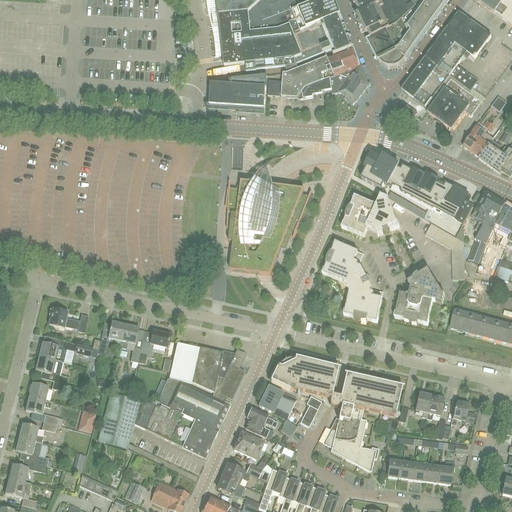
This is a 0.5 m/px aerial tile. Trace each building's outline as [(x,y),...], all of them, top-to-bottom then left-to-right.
[(335,0),(315,8),(311,0),(218,0),(225,67),(246,64),(247,72),(257,70),(286,66),(286,64),(295,61),(297,64),(353,41),(336,0),(335,0)] [(404,18),(422,0),(353,0),(360,14),(356,16),(365,34),(368,33),(371,39),(396,26),(404,18)] [(403,65),(450,0),(422,0),(404,18),(412,31),(402,46),(398,51),(378,61),(379,63),(380,65),(382,67),(384,68),(386,69),(389,70),(391,70),(394,70),(396,69),(399,68),(401,67),(403,65)] [(511,0),(477,0),(477,1),(511,26),(511,0)] [(461,14),(451,28),(481,51),(492,37),(461,14)] [(398,51),(402,46),(412,31),(404,18),(396,26),(371,39),(367,41),(378,61),(398,51)] [(481,51),(451,28),(442,39),(465,56),(467,53),(475,59),(481,51)] [(465,56),(442,39),(434,51),(456,68),(455,69),(457,70),(459,67),(457,66),(465,56)] [(336,77),(335,76),(361,66),(362,65),(354,47),(334,55),(334,54),(289,73),(284,74),(282,98),(299,99),(307,88),(312,86),(312,87),(331,79),(336,77)] [(456,68),(434,51),(427,60),(450,76),(453,79),(470,91),(472,89),(473,90),(479,82),(459,67),(457,70),(455,69),(456,68)] [(450,76),(427,60),(419,71),(442,87),(450,76)] [(363,67),(361,66),(335,76),(336,77),(331,79),(332,84),(331,85),(332,86),(333,91),(332,91),(333,95),(343,94),(347,97),(346,99),(354,105),(355,103),(356,103),(369,85),(363,67)] [(442,87),(419,71),(411,81),(434,98),(442,87)] [(246,112),(265,113),(268,76),(230,80),(229,86),(212,85),(210,106),(247,109),(246,112)] [(332,84),(331,79),(312,87),(312,86),(307,88),(299,99),(301,101),(314,98),(314,96),(324,94),(323,92),(332,91),(333,91),(332,86),(331,85),(332,84)] [(471,118),(485,99),(473,90),(472,89),(470,91),(453,79),(427,113),(452,131),(465,113),(471,118)] [(434,98),(411,81),(404,92),(426,109),(434,98)] [(281,97),(281,82),(269,82),(268,96),(281,97)] [(491,107),(500,113),(507,104),(498,98),(491,107)] [(410,122),(416,114),(408,108),(404,113),(400,110),(394,118),(403,124),(406,119),(410,122)] [(463,148),(471,153),(485,134),(476,127),(463,148)] [(500,142),(507,146),(511,138),(511,137),(506,133),(500,142)] [(479,160),(493,139),(485,134),(471,153),(479,159),(479,160)] [(492,168),(502,154),(498,151),(501,147),(492,141),(494,139),(493,139),(479,160),(492,168)] [(511,157),(511,146),(509,151),(505,148),(502,154),(492,168),(501,175),(511,157)] [(364,176),(362,180),(382,191),(385,185),(392,189),(393,187),(401,191),(400,193),(433,210),(463,226),(474,206),(468,203),(470,198),(468,197),(468,196),(454,188),(454,189),(446,184),(445,187),(438,183),(438,181),(432,178),(430,182),(424,179),(425,177),(412,170),(412,172),(403,167),(401,171),(397,169),(399,166),(383,158),(381,163),(375,159),(376,157),(372,155),(364,170),(367,172),(365,177),(364,176)] [(511,179),(511,176),(511,157),(501,175),(502,173),(511,179)] [(314,198),(302,196),(304,191),(242,183),(241,188),(238,188),(237,191),(235,190),(232,190),(229,189),(228,193),(226,208),(229,209),(228,214),(230,214),(230,213),(233,214),(229,242),(234,243),(231,272),(271,277),(281,250),(282,250),(282,249),(286,250),(297,222),(300,222),(299,223),(301,223),(302,219),(303,219),(303,218),(306,218),(314,198)] [(478,204),(470,218),(480,223),(476,230),(479,232),(485,222),(484,221),(495,200),(491,198),(492,197),(489,195),(485,195),(483,198),(477,194),(473,201),(478,204)] [(381,197),(377,207),(355,198),(343,228),(365,237),(368,228),(376,231),(378,237),(399,228),(389,202),(389,200),(381,197)] [(475,240),(468,260),(479,264),(486,245),(487,245),(489,240),(493,231),(505,206),(496,201),(495,200),(484,221),(485,222),(479,232),(475,240)] [(493,231),(489,240),(490,240),(493,233),(505,238),(501,246),(506,248),(509,243),(511,238),(510,238),(511,233),(511,211),(511,210),(505,207),(505,206),(493,231)] [(422,212),(419,217),(423,220),(427,214),(422,212)] [(431,238),(437,227),(432,224),(426,235),(431,238)] [(436,241),(442,230),(437,227),(431,238),(436,241)] [(441,244),(447,233),(442,230),(436,241),(441,244)] [(447,247),(452,236),(447,233),(441,244),(447,247)] [(452,250),(464,243),(452,236),(447,247),(452,250)] [(465,256),(464,243),(452,250),(452,256),(465,256)] [(364,255),(358,253),(336,244),(323,274),(345,283),(350,292),(345,316),(377,323),(382,299),(384,293),(374,291),(373,293),(371,292),(372,288),(362,268),(357,266),(358,264),(360,264),(364,255)] [(491,259),(485,276),(494,280),(500,262),(491,259)] [(511,269),(502,267),(499,278),(511,281),(511,269)] [(443,304),(445,295),(443,295),(428,271),(408,284),(412,288),(410,296),(401,294),(395,317),(428,325),(433,302),(443,304)] [(85,335),(89,318),(82,316),(80,323),(67,320),(69,313),(53,310),(49,327),(65,330),(65,329),(78,332),(78,333),(85,335)] [(511,324),(509,324),(456,310),(451,330),(511,346),(511,324)] [(121,349),(126,326),(121,325),(120,323),(115,322),(113,323),(112,323),(112,326),(104,324),(100,342),(98,351),(98,355),(105,357),(109,340),(115,341),(113,348),(121,349)] [(138,339),(140,329),(126,326),(121,349),(127,351),(129,344),(135,346),(131,363),(138,364),(144,340),(138,339)] [(154,333),(151,345),(143,343),(144,340),(138,364),(145,366),(146,359),(149,360),(149,356),(151,356),(154,346),(167,349),(170,336),(154,333)] [(72,366),(73,360),(57,356),(59,349),(75,353),(74,354),(90,358),(93,349),(76,345),(65,343),(65,342),(54,340),(52,347),(42,345),(40,345),(38,353),(40,354),(39,358),(63,364),(72,366)] [(244,374),(239,371),(247,355),(237,351),(236,355),(222,351),(221,354),(178,343),(169,379),(192,384),(217,395),(217,394),(232,401),(244,374)] [(60,377),(63,364),(39,358),(35,372),(55,376),(60,377)] [(270,382),(290,392),(293,393),(294,391),(331,400),(332,396),(334,388),(338,369),(330,367),(329,368),(324,367),(324,366),(323,367),(318,366),(318,364),(295,359),(294,362),(281,369),(277,367),(270,382)] [(342,390),(340,398),(339,405),(341,406),(344,407),(345,403),(364,408),(395,415),(402,388),(393,386),(393,387),(388,386),(388,384),(387,384),(387,386),(382,384),(382,383),(366,379),(365,381),(360,379),(360,378),(359,379),(354,378),(354,377),(346,375),(342,390)] [(69,379),(60,377),(55,376),(53,384),(67,386),(69,379)] [(168,380),(168,383),(162,380),(153,401),(158,403),(157,406),(110,396),(99,445),(128,451),(134,426),(204,458),(208,448),(210,449),(230,406),(180,383),(168,380)] [(65,393),(67,386),(53,384),(52,390),(65,393)] [(32,385),(29,399),(52,404),(45,402),(48,389),(32,385)] [(286,421),(296,401),(268,387),(259,407),(286,421)] [(332,396),(331,400),(331,403),(332,405),(335,407),(339,405),(340,398),(342,390),(334,388),(332,396)] [(426,419),(431,397),(424,396),(425,393),(420,392),(415,412),(423,414),(422,418),(426,419)] [(439,399),(431,397),(426,419),(427,419),(426,420),(432,422),(433,416),(440,418),(445,397),(440,396),(439,399)] [(309,407),(300,424),(309,428),(321,403),(310,398),(306,406),(309,407)] [(50,410),(52,404),(29,399),(26,412),(42,416),(44,408),(50,410)] [(473,425),(475,416),(467,414),(470,403),(464,402),(464,405),(456,403),(451,426),(456,427),(457,422),(473,425)] [(366,422),(361,421),(364,408),(345,403),(344,407),(343,411),(340,410),(338,420),(340,421),(339,425),(337,425),(335,432),(332,431),(325,444),(332,447),(331,452),(342,458),(345,459),(345,460),(353,464),(353,463),(358,465),(357,467),(358,467),(359,466),(364,468),(363,469),(371,474),(372,473),(371,473),(374,460),(376,461),(379,451),(371,449),(371,451),(360,448),(362,441),(360,441),(362,435),(364,436),(364,435),(362,435),(363,429),(364,430),(366,422)] [(80,431),(93,433),(98,409),(85,407),(80,431)] [(405,424),(408,413),(409,410),(402,408),(399,422),(405,424)] [(275,430),(278,424),(274,422),(267,419),(268,416),(252,409),(247,420),(250,421),(245,430),(266,440),(269,432),(263,429),(265,425),(271,428),(275,430)] [(63,421),(59,420),(45,417),(43,424),(59,427),(61,428),(63,421)] [(441,441),(445,422),(439,421),(435,440),(441,441)] [(446,422),(445,422),(441,441),(448,442),(448,440),(451,428),(445,426),(446,422)] [(57,433),(59,427),(43,424),(42,431),(55,434),(55,433),(57,433)] [(22,426),(19,439),(41,445),(42,439),(37,437),(38,430),(22,426)] [(242,434),(238,443),(234,452),(256,461),(263,444),(242,434)] [(48,460),(39,458),(42,445),(41,445),(19,439),(18,441),(17,441),(16,444),(15,444),(14,452),(16,452),(15,453),(35,458),(33,464),(47,467),(48,460)] [(468,447),(456,445),(448,444),(447,451),(455,452),(455,454),(467,456),(467,455),(468,447)] [(400,480),(402,462),(390,461),(389,464),(384,464),(383,471),(388,472),(387,478),(400,480)] [(413,482),(415,464),(402,462),(400,480),(413,482)] [(45,475),(47,467),(33,464),(32,472),(45,475)] [(425,483),(428,466),(415,464),(413,482),(425,483)] [(222,478),(239,485),(242,479),(247,482),(249,476),(244,474),(244,473),(228,465),(222,478)] [(259,477),(262,471),(250,465),(247,472),(259,477)] [(12,466),(8,480),(25,484),(28,470),(12,466)] [(438,485),(440,468),(428,466),(425,483),(438,485)] [(453,470),(440,468),(438,485),(451,487),(453,470)] [(279,495),(285,479),(286,476),(272,471),(260,505),(260,506),(258,511),(260,511),(265,511),(267,508),(273,490),(280,492),(279,495)] [(85,490),(90,479),(82,476),(79,487),(85,490)] [(236,491),(239,485),(222,478),(217,489),(227,493),(226,495),(233,498),(233,497),(238,499),(240,498),(242,494),(236,491)] [(92,493),(97,483),(90,479),(85,490),(92,493)] [(288,511),(293,500),(298,484),(285,479),(279,495),(286,497),(280,511),(288,511)] [(511,498),(511,480),(505,479),(502,496),(511,498)] [(31,485),(25,484),(8,480),(5,495),(23,499),(21,507),(39,511),(40,506),(36,505),(36,503),(27,501),(31,485)] [(99,496),(104,486),(97,483),(92,493),(99,496)] [(182,511),(190,496),(178,490),(178,491),(160,483),(151,501),(169,509),(169,510),(173,511),(182,511)] [(140,506),(147,490),(132,484),(125,499),(140,506)] [(303,511),(306,504),(311,488),(298,484),(293,500),(299,502),(295,511),(303,511)] [(106,499),(111,489),(104,486),(99,496),(106,499)] [(317,511),(318,511),(324,496),(325,493),(311,488),(306,504),(312,506),(309,511),(317,511)] [(118,492),(111,489),(106,499),(114,502),(118,492)] [(332,511),(337,501),(324,496),(318,511),(332,511)] [(211,497),(206,507),(215,511),(233,511),(234,511),(236,511),(238,510),(211,497)] [(247,499),(243,506),(258,511),(260,506),(247,499)] [(116,501),(114,506),(123,510),(126,505),(116,501)]
